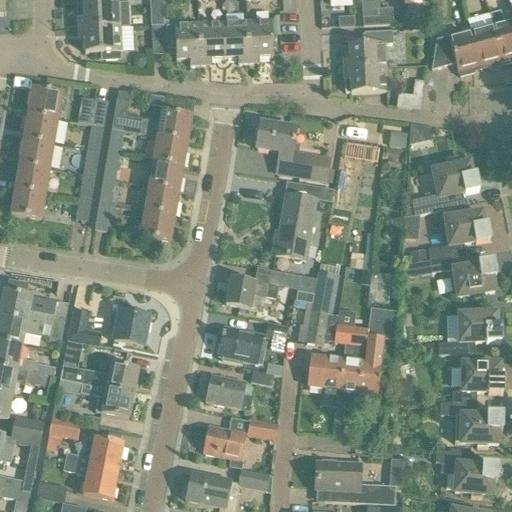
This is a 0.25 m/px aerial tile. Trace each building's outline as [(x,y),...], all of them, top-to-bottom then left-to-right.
[(82,8),(77,8),(78,21),(77,21),(77,32),(120,30),(128,30),(126,0),(87,0),(88,7),(82,7),(82,8)] [(164,28),(164,22),(162,0),(149,0),(151,28),(164,28)] [(511,65),(511,21),(503,24),(500,13),(489,16),(492,27),(504,67),(511,65)] [(393,17),(377,18),(378,28),(393,27),(393,17)] [(363,29),(378,28),(377,18),(363,19),(363,29)] [(339,30),(354,29),(354,19),(338,20),(339,30)] [(164,28),(151,28),(152,57),(175,56),(176,64),(189,64),(189,69),(200,69),(198,26),(176,27),(175,22),(164,22),(164,28)] [(411,33),(427,32),(426,22),(411,23),(411,33)] [(271,23),(246,24),(248,67),(258,66),(258,60),(272,60),(271,23)] [(246,24),(222,25),(224,62),(237,62),(237,67),(248,67),(246,24)] [(222,25),(198,26),(200,69),(211,68),(210,63),(224,62),(222,25)] [(481,69),(489,67),(490,71),(504,67),(492,27),(471,33),(481,69)] [(120,58),(120,54),(121,54),(120,30),(77,32),(78,43),(84,42),(84,56),(100,55),(101,59),(105,63),(116,63),(120,58)] [(343,61),(344,72),(387,70),(385,47),(393,46),(392,33),(364,35),(364,46),(348,47),(349,61),(343,61)] [(433,73),(456,66),(459,75),(460,75),(461,79),(476,75),(475,71),(481,69),(471,33),(449,39),(438,42),(433,73)] [(388,94),(387,70),(344,72),(344,82),(350,82),(351,96),(388,94)] [(414,82),(412,97),(398,95),(396,109),(411,110),(420,112),(424,83),(414,82)] [(31,92),(27,117),(57,122),(61,97),(31,92)] [(114,111),(111,131),(124,134),(155,140),(186,145),(190,120),(175,117),(178,102),(165,101),(162,115),(160,115),(158,124),(127,119),(128,114),(128,109),(129,105),(116,103),(115,107),(114,111)] [(95,102),(91,126),(104,129),(108,104),(95,102)] [(27,117),(22,142),(52,147),(57,122),(27,117)] [(259,125),(255,151),(280,156),(276,176),(326,184),(328,170),(330,161),(292,155),(296,131),(259,125)] [(91,126),(87,151),(100,154),(104,129),(91,126)] [(380,144),(397,147),(399,129),(383,127),(380,144)] [(107,156),(120,159),(124,134),(111,131),(107,156)] [(155,140),(151,165),(182,170),(186,145),(155,140)] [(48,172),(52,147),(22,142),(18,167),(48,172)] [(95,179),(100,154),(87,151),(83,176),(95,179)] [(103,181),(116,184),(120,159),(107,156),(103,181)] [(410,203),(414,219),(456,210),(453,198),(464,195),(464,197),(479,194),(475,178),(472,179),(469,166),(459,168),(458,160),(447,162),(448,170),(432,174),(438,197),(410,203)] [(151,165),(147,190),(178,195),(182,170),(151,165)] [(44,197),(48,172),(18,167),(14,192),(44,197)] [(91,204),(95,179),(83,176),(79,201),(91,204)] [(118,193),(114,193),(116,184),(103,181),(99,206),(111,209),(112,205),(116,206),(118,193)] [(147,190),(143,214),(174,220),(178,195),(147,190)] [(325,205),(332,206),(334,194),(307,190),(306,198),(326,201),(325,205)] [(44,197),(14,192),(9,217),(39,222),(44,197)] [(273,254),(277,254),(276,259),(291,261),(294,265),(299,266),(303,263),(305,263),(315,204),(285,199),(278,244),(274,244),(273,254)] [(91,204),(79,201),(75,222),(88,224),(91,204)] [(111,209),(99,206),(94,232),(107,234),(111,209)] [(461,218),(444,221),(449,249),(428,252),(430,264),(466,258),(464,247),(475,245),(475,246),(490,244),(487,229),(484,229),(481,215),(472,217),(471,213),(460,215),(461,218)] [(169,245),(174,220),(143,214),(139,240),(169,245)] [(466,258),(401,269),(403,281),(453,272),(457,300),(473,298),(474,301),(485,300),(484,296),(494,294),(492,280),(495,280),(493,264),(479,267),(479,268),(467,270),(466,258)] [(321,266),(320,275),(318,275),(316,282),(314,297),(313,297),(312,306),(308,329),(305,345),(305,346),(322,348),(323,344),(334,345),(334,346),(344,347),(346,331),(336,330),(338,318),(332,317),(339,279),(338,278),(340,270),(321,266)] [(230,281),(225,307),(249,312),(249,313),(262,315),(265,301),(276,303),(278,292),(283,293),(286,280),(286,277),(257,271),(254,285),(230,281)] [(368,289),(371,273),(362,272),(360,287),(368,289)] [(370,282),(367,306),(369,307),(369,304),(388,306),(391,277),(371,275),(370,282)] [(314,297),(316,282),(300,279),(297,294),(313,297),(314,297)] [(2,293),(0,305),(0,318),(44,327),(50,329),(50,330),(51,330),(63,332),(68,306),(55,304),(31,299),(24,297),(26,287),(9,284),(7,294),(2,293)] [(312,306),(313,297),(297,294),(296,303),(312,306)] [(377,398),(380,367),(384,368),(386,343),(394,344),(397,315),(370,312),(371,310),(367,309),(365,331),(358,396),(377,398)] [(99,350),(102,335),(87,332),(89,315),(73,312),(67,344),(99,350)] [(142,351),(149,318),(119,312),(118,317),(114,316),(111,318),(110,327),(112,330),(115,331),(112,345),(142,351)] [(475,317),(458,317),(460,345),(438,346),(439,359),(475,357),(474,345),(486,345),(486,346),(501,345),(500,330),(496,330),(496,316),(486,316),(486,312),(475,313),(475,317)] [(338,313),(338,318),(336,330),(346,331),(344,347),(344,348),(342,363),(339,393),(358,396),(365,331),(354,330),(356,315),(338,313)] [(0,318),(0,343),(21,348),(24,336),(41,340),(44,327),(0,318)] [(283,354),(287,330),(267,325),(264,341),(272,342),(270,352),(283,354)] [(305,345),(308,329),(300,328),(297,344),(305,345)] [(60,345),(63,332),(51,330),(50,330),(48,342),(60,345)] [(242,367),(243,364),(262,367),(267,344),(261,343),(262,339),(225,331),(219,359),(222,360),(222,363),(242,367)] [(0,343),(0,368),(44,378),(53,380),(55,370),(38,367),(39,365),(19,361),(21,348),(0,343)] [(308,390),(339,393),(342,363),(312,359),(308,390)] [(478,366),(462,366),(462,393),(452,393),(451,406),(476,406),(476,395),(488,395),(488,396),(503,397),(503,381),(499,381),(499,367),(490,367),(490,363),(479,363),(478,366)] [(44,378),(0,368),(0,394),(12,396),(14,384),(26,385),(42,388),(44,378)] [(110,368),(108,377),(62,369),(60,383),(82,387),(105,391),(132,397),(137,373),(110,368)] [(258,386),(279,390),(281,380),(260,375),(258,386)] [(243,388),(244,385),(211,379),(205,406),(238,412),(249,414),(252,399),(250,399),(252,390),(243,388)] [(409,382),(394,385),(397,400),(412,396),(409,382)] [(82,387),(80,396),(98,400),(95,414),(100,415),(128,421),(132,397),(105,391),(82,387)] [(12,396),(0,394),(0,419),(7,421),(12,396)] [(454,446),(477,446),(477,450),(488,451),(488,447),(498,447),(498,433),(502,433),(502,418),(487,417),(487,419),(475,418),(476,406),(451,406),(440,406),(439,418),(455,418),(454,446)] [(14,419),(12,432),(42,438),(45,425),(14,419)] [(90,420),(89,428),(98,430),(100,422),(90,420)] [(77,443),(80,426),(52,421),(48,437),(77,443)] [(275,444),(278,428),(249,422),(246,439),(275,444)] [(181,498),(186,501),(186,503),(225,511),(228,497),(238,499),(240,490),(266,495),(269,478),(242,472),(243,465),(239,464),(244,437),(209,430),(203,456),(230,462),(229,470),(240,472),(238,486),(231,485),(231,483),(191,475),(189,487),(184,488),(181,498)] [(40,450),(42,438),(12,432),(10,445),(40,450)] [(0,436),(0,463),(11,466),(14,452),(1,449),(3,437),(0,436)] [(117,475),(123,448),(94,441),(90,460),(66,456),(65,464),(117,475)] [(440,476),(456,477),(454,495),(470,496),(470,500),(482,501),(482,497),(491,498),(493,484),(496,484),(498,469),(483,468),(483,469),(471,468),(472,456),(436,453),(435,465),(441,466),(440,476)] [(117,475),(65,464),(63,474),(86,478),(82,497),(111,503),(117,475)] [(332,493),(331,505),(400,508),(401,496),(401,490),(359,488),(360,468),(317,466),(316,492),(332,493)] [(0,488),(30,495),(31,490),(22,489),(23,483),(0,478),(0,488)] [(63,506),(67,490),(39,485),(36,500),(63,506)] [(0,488),(0,499),(28,505),(30,495),(0,488)]
